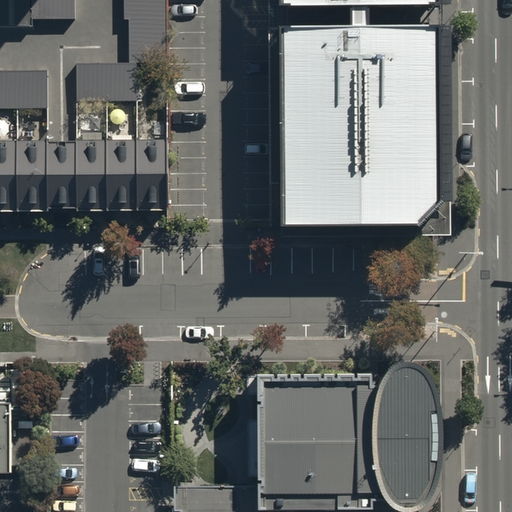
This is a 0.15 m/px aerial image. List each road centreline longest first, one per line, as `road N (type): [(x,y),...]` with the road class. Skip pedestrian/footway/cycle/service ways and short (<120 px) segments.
road 1 (residential): [(15,306),(500,294)]
road 2 (secondary): [(496,0),(500,294)]
road 3 (secondary): [(500,294),(501,511)]
